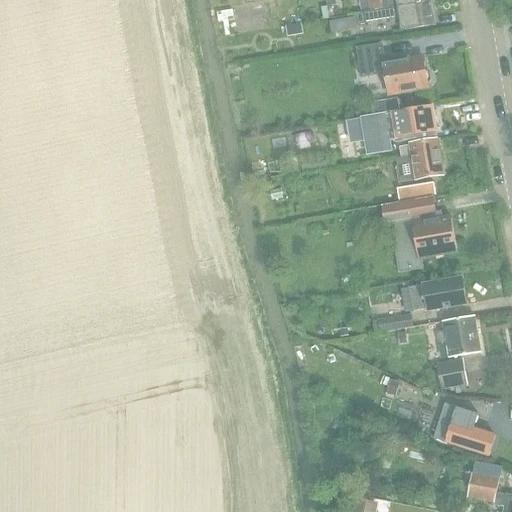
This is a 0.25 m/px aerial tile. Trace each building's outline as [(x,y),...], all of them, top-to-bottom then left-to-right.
[(367,0),(365,0),(360,1),(363,15),(364,14),(370,13),(367,0)] [(367,0),(370,13),(431,2),(430,0),(395,0),(382,2),(381,0),(367,0)] [(363,15),(357,16),(357,18),(359,27),(366,26),(400,20),(402,32),(435,26),(431,2),(370,13),(364,14),(363,15)] [(232,11),(217,13),(219,23),(234,20),(232,11)] [(357,18),(346,20),(348,31),(359,29),(359,27),(357,18)] [(297,25),(290,26),(293,40),(300,39),(304,38),(301,24),(297,25)] [(429,85),(432,81),(431,75),(426,72),(424,58),(384,66),(381,47),(357,51),(362,78),(385,74),(389,96),(429,89),(429,85)] [(399,99),(387,101),(389,113),(401,111),(399,99)] [(391,142),(436,133),(432,107),(363,120),(369,156),(392,151),(391,142)] [(402,158),(397,159),(401,184),(440,177),(444,176),(438,141),(410,146),(411,148),(400,150),(402,158)] [(326,158),(303,162),(304,173),(328,169),(326,158)] [(433,182),(397,188),(397,190),(399,201),(415,199),(435,196),(433,182)] [(410,206),(384,211),(386,224),(393,223),(402,273),(424,269),(422,258),(458,252),(452,218),(431,222),(428,203),(410,206)] [(467,304),(462,278),(423,285),(411,287),(415,311),(427,309),(428,311),(467,304)] [(412,316),(379,321),(381,333),(413,328),(412,316)] [(446,331),(437,333),(439,344),(447,343),(449,353),(450,357),(459,355),(481,352),(475,317),(444,322),(446,331)] [(406,331),(398,333),(400,344),(408,342),(406,331)] [(437,363),(441,388),(466,384),(462,359),(437,363)] [(391,381),(387,393),(396,396),(400,384),(391,381)] [(439,426),(435,438),(445,441),(462,446),(489,456),(496,436),(475,429),(479,415),(466,410),(446,404),(439,426)] [(459,471),(458,480),(464,481),(463,486),(470,487),(468,497),(495,503),(494,505),(504,506),(502,511),(511,511),(511,495),(507,494),(507,496),(497,494),(501,469),(476,464),(474,474),(459,471)] [(353,511),(372,511),(375,502),(357,498),(353,511)]
